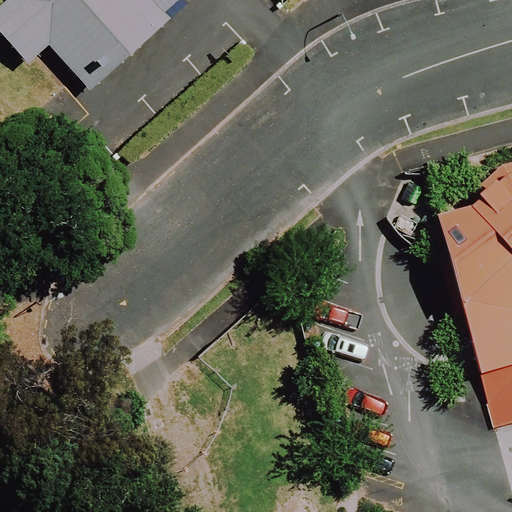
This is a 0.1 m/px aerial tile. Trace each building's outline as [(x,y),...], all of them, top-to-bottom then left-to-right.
[(0,0),(1,2),(0,2),(0,42),(23,68),(43,50),(83,94),(185,4),(181,0),(0,0)] [(511,368),(511,175),(498,180),(479,188),(461,199),(445,212),(436,221),(473,380),(511,368)] [(296,336),(288,300),(260,306),(268,342),(296,336)] [(270,396),(261,356),(229,363),(239,404),(270,396)] [(249,438),(225,444),(234,476),(202,485),(209,511),(344,511),(333,471),(296,482),(277,415),(245,424),(249,438)]
